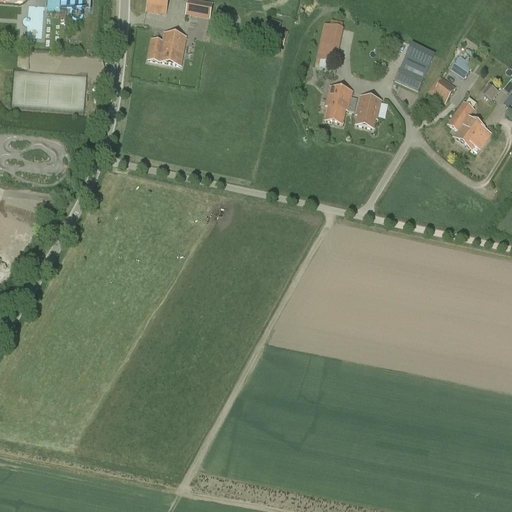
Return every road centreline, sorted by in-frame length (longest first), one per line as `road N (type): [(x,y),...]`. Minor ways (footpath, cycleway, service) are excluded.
road 1 (unclassified): [(388,223),(100,159)]
road 2 (tertiary): [(0,340),(76,215),(100,159)]
road 3 (tertiary): [(100,159),(116,103),(125,0)]
road 4 (track): [(511,249),(388,223)]
